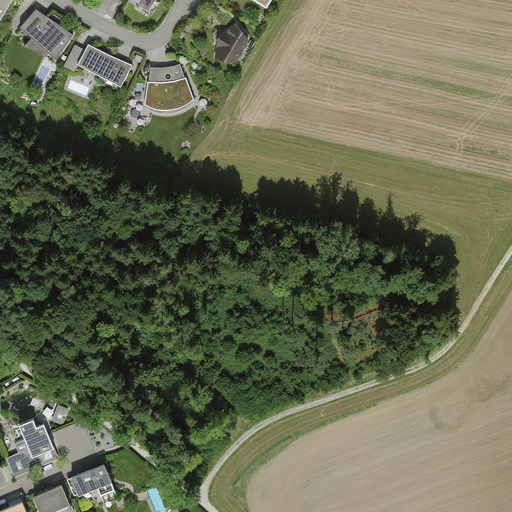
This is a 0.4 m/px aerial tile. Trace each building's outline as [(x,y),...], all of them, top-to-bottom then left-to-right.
[(0,0),(0,26),(2,27),(17,0),(0,0)] [(41,11),(25,27),(59,58),(75,35),(41,11)] [(240,24),(218,38),(215,59),(237,63),(251,39),(240,24)] [(135,66),(91,44),(80,67),(124,88),(135,66)] [(180,67),(153,68),(143,107),(155,117),(171,118),(184,114),(193,106),(180,67)] [(49,401),(48,418),(67,420),(68,402),(49,401)] [(7,458),(16,478),(61,458),(47,425),(41,427),(37,419),(20,426),(26,440),(16,444),(19,452),(7,458)] [(109,463),(73,478),(83,502),(119,486),(109,463)] [(66,484),(35,497),(41,511),(54,511),(74,503),(66,484)] [(30,511),(27,503),(4,511),(30,511)]
